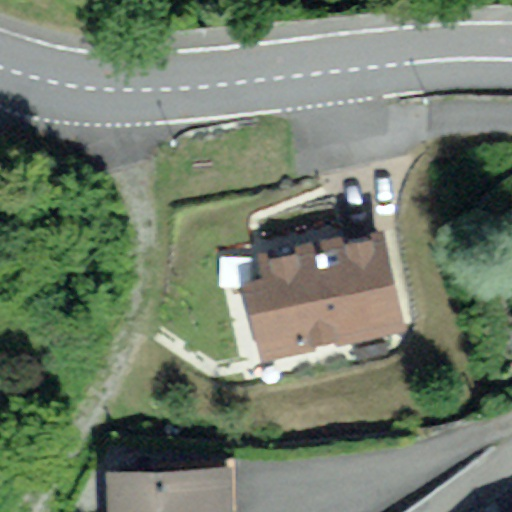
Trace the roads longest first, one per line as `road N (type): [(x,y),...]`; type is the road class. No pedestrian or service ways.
road 1 (residential): [(0,67),(131,89),(324,73)]
road 2 (residential): [(324,73),(335,105),(361,125),(511,115)]
road 3 (residential): [(324,73),(511,60)]
